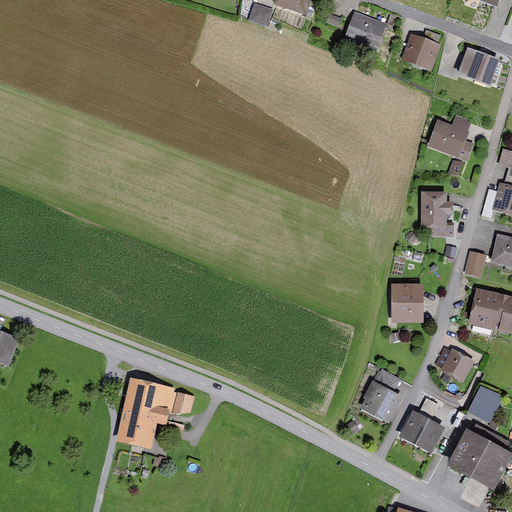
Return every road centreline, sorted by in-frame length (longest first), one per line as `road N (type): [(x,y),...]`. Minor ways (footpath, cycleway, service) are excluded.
road 1 (secondary): [(0,304),(220,390),(378,470)]
road 2 (unclassified): [(378,470),(458,292),(511,110)]
road 3 (unclassified): [(362,0),(511,55)]
